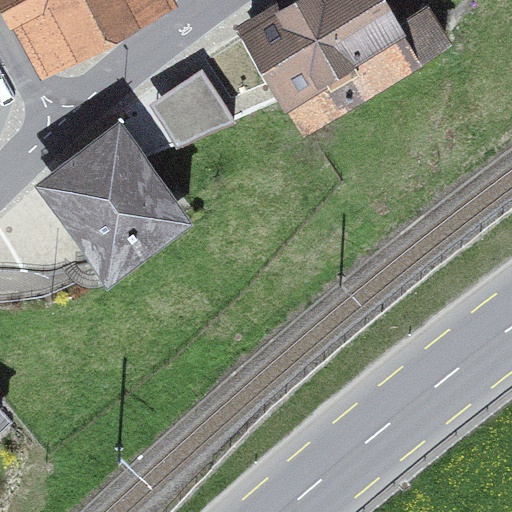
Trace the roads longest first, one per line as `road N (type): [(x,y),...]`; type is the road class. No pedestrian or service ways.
road 1 (primary): [(288,511),(511,329)]
road 2 (residential): [(227,0),(57,114)]
